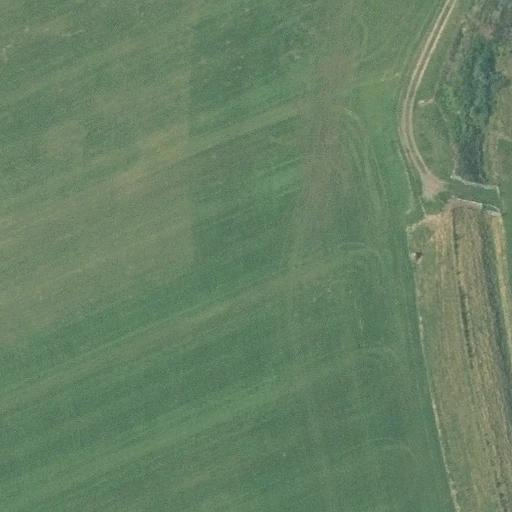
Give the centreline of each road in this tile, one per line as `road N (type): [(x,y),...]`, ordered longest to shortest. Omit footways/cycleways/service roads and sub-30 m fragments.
road 1 (motorway): [(0,323),(511,48)]
road 2 (motorway): [(508,0),(0,273)]
road 3 (track): [(283,0),(0,152)]
